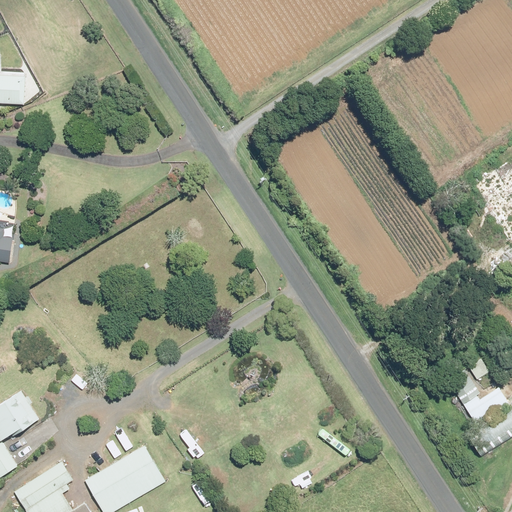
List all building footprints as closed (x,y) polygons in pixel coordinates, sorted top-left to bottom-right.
[(0,104),(23,105),(24,77),(0,76),(0,104)] [(511,169),(502,176),(497,168),(472,183),(511,247),(511,169)] [(0,262),(10,263),(13,230),(0,228),(0,262)] [(490,372),(481,359),(469,368),(478,380),(490,372)] [(511,436),(511,411),(498,389),(466,409),(482,434),(470,441),(480,457),(511,436)] [(39,420),(22,392),(0,406),(0,442),(22,428),(24,430),(39,420)] [(0,478),(18,466),(5,446),(0,449),(0,448),(0,478)] [(114,511),(165,483),(145,447),(86,481),(103,511),(114,511)] [(72,511),(73,511),(63,495),(68,491),(64,485),(72,480),(62,464),(15,493),(27,511),(72,511)]
